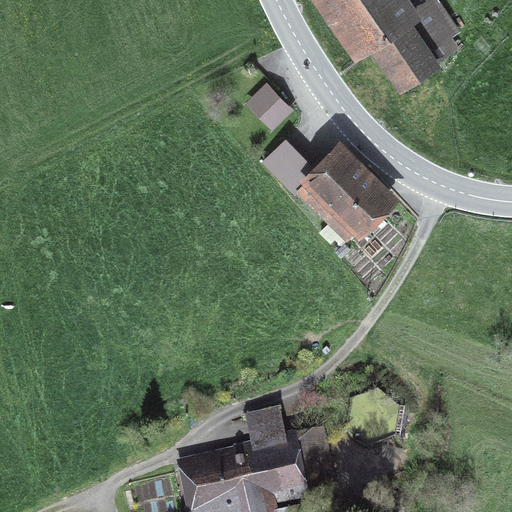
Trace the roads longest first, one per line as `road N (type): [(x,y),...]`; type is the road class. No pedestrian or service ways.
road 1 (track): [(443,185),(385,294),(330,365),(204,425),(184,449),(36,511)]
road 2 (secondary): [(511,202),(443,185),(387,154),(348,116),(276,0)]
